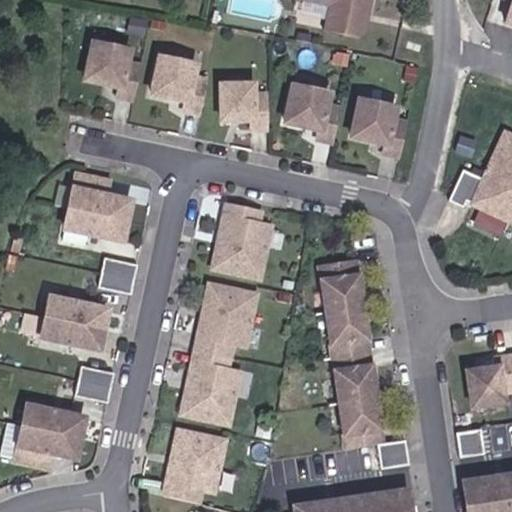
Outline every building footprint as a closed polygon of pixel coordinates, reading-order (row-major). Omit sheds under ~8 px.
[(351,17),(354,0),(279,0),(279,1),(312,9),(307,34),(341,41),(347,37),(350,24),(345,23),(347,16),(351,17)] [(511,0),(495,0),(490,23),(511,28),(511,0)] [(136,98),(144,65),(129,62),(132,49),(96,41),(88,78),(123,86),(121,94),(136,98)] [(350,66),(353,56),(342,53),(340,64),(350,66)] [(203,113),(211,80),(196,77),(199,64),(163,56),(155,93),(190,101),(187,109),(203,113)] [(271,129),(271,95),(257,95),(256,82),(219,83),(220,120),(256,120),(256,129),(271,129)] [(337,142),(345,109),(330,106),(333,94),(297,86),(289,122),(323,130),(322,139),(337,142)] [(404,158),(411,125),(397,121),(400,109),(364,101),(356,138),(390,145),(388,154),(404,158)] [(511,222),(511,138),(507,136),(476,206),(511,222)] [(466,210),(480,180),(466,173),(452,204),(466,210)] [(132,201),(107,195),(110,181),(77,174),(70,207),(128,220),(132,201)] [(143,195),(144,184),(114,181),(113,192),(143,195)] [(263,271),(273,228),(260,225),(263,211),(223,202),(210,259),(263,271)] [(123,241),(128,220),(70,207),(65,228),(123,241)] [(132,294),(139,264),(105,257),(99,286),(132,294)] [(384,446),(359,264),(324,269),(349,450),(380,446),(383,471),(411,467),(408,442),(384,446)] [(247,302),(208,293),(183,405),(222,414),(225,400),(239,403),(258,319),(244,316),(247,302)] [(100,350),(104,329),(47,316),(42,337),(100,350)] [(511,359),(499,361),(500,370),(469,375),(472,402),(504,398),(503,388),(511,386),(511,359)] [(107,403),(114,373),(81,366),(74,396),(107,403)] [(80,438),(84,417),(27,405),(22,425),(80,438)] [(485,450),(482,425),(457,429),(460,453),(485,450)] [(220,496),(229,453),(177,441),(164,498),(197,505),(200,491),(220,496)] [(511,511),(511,471),(463,478),(468,511),(511,511)]
